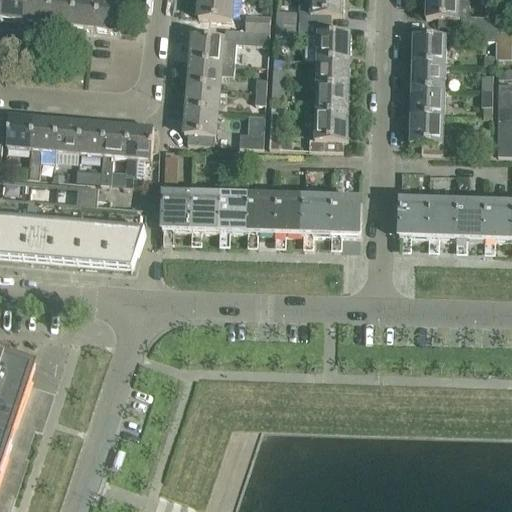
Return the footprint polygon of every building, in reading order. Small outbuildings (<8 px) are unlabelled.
[(0,3),(0,19),(0,20),(0,22),(24,25),(27,0),(2,0),(2,4),(0,3)] [(51,0),(27,0),(24,25),(48,28),(51,0)] [(51,0),(48,28),(72,31),(75,0),(51,0)] [(75,0),(72,31),(96,34),(100,2),(82,0),(75,0)] [(232,25),(234,1),(226,0),(200,0),(198,22),(232,25)] [(344,20),(344,0),(310,0),(310,19),(344,20)] [(460,23),(460,0),(426,0),(426,22),(460,23)] [(124,5),(100,2),(96,34),(120,37),(124,5)] [(496,34),(496,36),(511,36),(511,24),(511,13),(496,13),(496,21),(496,34)] [(277,15),(276,27),(300,28),(301,16),(277,15)] [(245,36),(269,37),(270,21),(246,20),(245,36)] [(472,21),(472,33),(496,34),(496,21),(472,21)] [(276,27),(276,39),(300,41),(300,28),(276,27)] [(496,46),(496,36),(496,34),(472,33),(472,46),(496,46)] [(237,49),(245,49),(269,50),(269,37),(245,36),(225,34),(225,44),(193,41),(191,66),(235,70),(237,49)] [(496,46),(496,60),(499,60),(511,60),(511,48),(511,47),(511,36),(496,36),(496,46)] [(318,38),(317,65),(351,66),(352,39),(318,38)] [(413,68),(446,69),(447,42),(413,41),(413,68)] [(485,60),(484,70),(493,70),(496,70),(497,60),(493,60),(485,60)] [(316,92),(350,93),(351,66),(317,65),(316,92)] [(191,66),(189,90),(220,93),(221,80),(234,81),(235,70),(191,66)] [(412,94),(446,95),(446,69),(413,68),(412,94)] [(273,90),(284,91),(285,74),(274,74),(273,90)] [(492,97),(492,81),(482,81),(482,97),(492,97)] [(257,84),(256,96),(266,97),(267,84),(257,84)] [(511,88),(498,88),(498,100),(511,100),(511,88)] [(189,90),(187,114),(218,117),(220,93),(189,90)] [(273,90),(272,105),(283,105),(284,91),(273,90)] [(316,92),(316,118),(349,119),(350,93),(316,92)] [(411,121),(445,122),(446,95),(412,94),(411,121)] [(266,97),(256,96),(255,109),(266,109),(266,97)] [(492,112),(492,97),(482,97),(481,111),(492,112)] [(511,100),(498,100),(498,112),(511,111),(511,100)] [(187,114),(185,139),(189,139),(188,149),(215,151),(216,141),(218,117),(187,114)] [(349,146),(349,119),(316,118),(315,145),(310,145),(309,155),(343,156),(344,145),(349,146)] [(7,153),(31,155),(34,123),(10,121),(7,153)] [(422,158),(444,159),(445,122),(411,121),(410,147),(422,148),(422,158)] [(58,125),(34,123),(31,155),(30,173),(29,184),(40,184),(42,156),(55,157),(58,125)] [(55,157),(79,159),(82,127),(58,125),(55,157)] [(106,129),(82,127),(79,159),(103,161),(106,129)] [(101,190),(112,191),(114,162),(127,163),(130,131),(106,129),(103,161),(101,190)] [(154,133),(130,131),(127,163),(125,192),(143,193),(144,182),(143,182),(145,164),(152,165),(154,133)] [(263,153),(264,140),(240,138),(240,152),(263,153)] [(270,138),(270,153),(280,154),(281,138),(270,138)] [(492,160),(492,145),(482,144),(481,160),(492,160)] [(511,149),(498,149),(498,161),(511,160),(511,149)] [(164,200),(163,236),(164,236),(175,236),(192,237),(193,201),(177,200),(178,162),(166,162),(165,172),(164,195),(164,200)] [(29,184),(30,173),(11,171),(11,182),(29,184)] [(96,178),(78,177),(77,188),(95,189),(96,178)] [(53,186),(64,187),(65,179),(54,178),(53,186)] [(0,264),(24,267),(52,269),(78,271),(105,274),(133,276),(133,275),(146,237),(148,217),(110,214),(98,212),(99,194),(85,193),(58,191),(31,188),(4,186),(0,185),(0,264)] [(228,202),(221,202),(220,238),(248,239),(249,202),(245,202),(245,190),(229,194),(228,202)] [(192,237),(220,238),(221,202),(219,202),(219,195),(207,195),(207,201),(193,201),(192,237)] [(248,239),(276,239),(277,203),(249,202),(248,239)] [(305,204),(277,203),(276,239),(304,240),(305,204)] [(304,240),(332,241),(333,205),(305,204),(304,240)] [(361,206),(333,205),(332,241),(360,242),(361,206)] [(401,207),(400,243),(429,244),(430,208),(401,207)] [(430,208),(429,244),(457,245),(458,209),(430,208)] [(486,210),(458,209),(457,245),(485,246),(486,210)] [(511,210),(486,210),(485,246),(511,246),(511,210)] [(0,511),(5,511),(32,435),(37,437),(48,402),(28,395),(28,394),(0,384),(0,511)]
